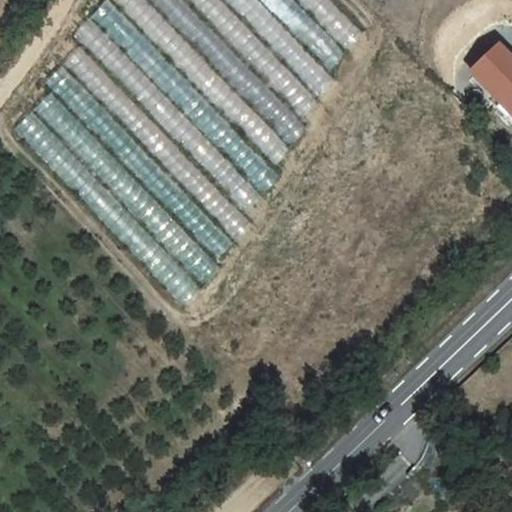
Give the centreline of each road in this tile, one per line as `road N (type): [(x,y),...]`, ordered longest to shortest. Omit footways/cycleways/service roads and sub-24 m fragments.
road 1 (track): [(0,129),(166,312),(190,318),(221,300),(372,57),(376,41),(348,0)]
road 2 (secondary): [(511,299),(289,511)]
road 3 (track): [(0,106),(72,0)]
